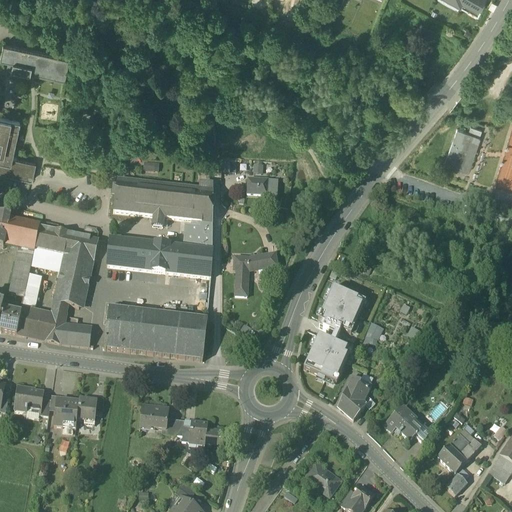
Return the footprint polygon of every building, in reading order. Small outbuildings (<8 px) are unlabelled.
[(448,0),(457,5),(458,2),(467,7),(469,5),(478,10),(483,0),(448,0)] [(68,59),(2,45),(0,54),(0,60),(12,63),(10,69),(8,69),(8,70),(29,74),(30,73),(29,73),(30,71),(37,72),(37,75),(64,81),(68,59)] [(11,158),(19,121),(0,116),(0,173),(31,180),(35,163),(11,158)] [(467,132),(480,136),(482,131),(469,126),(467,132)] [(447,155),(453,156),(462,131),(456,129),(447,155)] [(480,137),(462,131),(453,156),(450,166),(461,170),(469,149),(475,151),(480,137)] [(469,149),(461,170),(467,172),(475,151),(469,149)] [(453,156),(447,155),(444,164),(450,166),(453,156)] [(219,175),(229,175),(229,164),(230,161),(219,160),(219,175)] [(246,197),(266,198),(267,182),(251,181),(251,187),(247,187),(246,197)] [(277,182),(267,182),(266,198),(266,200),(276,200),(277,182)] [(191,224),(201,225),(211,226),(211,187),(199,186),(199,192),(117,183),(113,215),(191,224)] [(272,213),(290,214),(290,201),(279,201),(279,208),(272,208),(272,213)] [(0,249),(4,250),(5,248),(14,250),(17,250),(33,254),(34,254),(35,251),(34,251),(39,227),(9,221),(9,218),(0,216),(0,249)] [(187,248),(187,251),(210,254),(211,226),(201,225),(200,229),(185,227),(183,247),(187,248)] [(16,338),(59,347),(63,328),(67,308),(82,239),(39,230),(40,228),(39,227),(34,251),(35,251),(64,258),(60,277),(52,316),(35,313),(22,310),(20,317),(16,337),(16,338)] [(82,239),(96,242),(98,238),(96,231),(85,228),(82,239)] [(96,242),(82,239),(67,308),(82,311),(97,243),(96,242)] [(212,254),(210,254),(187,251),(110,242),(107,269),(209,281),(212,254)] [(30,270),(33,254),(17,250),(7,297),(24,300),(28,277),(30,270)] [(30,270),(60,277),(64,258),(35,251),(34,254),(33,254),(30,270)] [(235,299),(246,300),(248,273),(249,274),(255,269),(266,268),(267,271),(277,270),(274,256),(249,261),(234,260),(234,268),(236,268),(235,299)] [(42,280),(28,277),(24,300),(22,310),(35,313),(42,280)] [(332,289),(318,322),(321,324),(319,329),(334,336),(331,343),(318,337),(303,370),(336,385),(351,352),(335,345),(340,332),(350,337),(351,336),(365,304),(332,289)] [(202,364),(207,322),(133,314),(108,311),(104,352),(128,355),(184,361),(202,364)] [(7,317),(0,315),(0,334),(1,333),(16,337),(20,317),(7,314),(7,317)] [(90,331),(63,328),(59,347),(88,350),(90,331)] [(372,338),(377,341),(381,334),(376,331),(372,338)] [(352,381),(350,384),(358,389),(360,385),(359,384),(352,381)] [(353,423),(366,409),(369,412),(373,407),(374,405),(366,398),(371,388),(362,383),(359,389),(358,389),(350,384),(346,393),(337,410),(353,423)] [(24,414),(27,414),(28,412),(39,413),(40,413),(41,406),(43,395),(33,394),(34,392),(17,390),(14,412),(25,413),(24,414)] [(79,399),(78,404),(76,421),(84,422),(84,425),(94,426),(96,412),(97,401),(96,401),(79,399)] [(76,421),(78,404),(64,402),(57,401),(56,411),(54,428),(63,429),(64,424),(76,425),(76,421)] [(49,410),(50,407),(41,406),(40,413),(39,413),(38,417),(48,419),(49,410)] [(163,430),(167,431),(168,423),(170,411),(143,408),(141,428),(163,430)] [(382,422),(386,426),(396,415),(390,409),(384,416),(386,418),(382,422)] [(396,431),(410,444),(414,439),(420,433),(413,427),(416,423),(402,410),(396,415),(386,426),(384,429),(391,436),(396,431)] [(38,421),(38,417),(39,413),(28,412),(27,414),(27,420),(38,421)] [(417,422),(416,423),(413,427),(420,433),(423,429),(424,428),(417,422)] [(191,429),(183,429),(184,425),(168,423),(167,431),(163,430),(163,436),(177,437),(183,438),(182,444),(189,444),(191,429)] [(220,432),(207,431),(207,425),(196,423),(195,430),(191,429),(189,444),(191,445),(191,443),(205,445),(204,451),(221,453),(223,437),(220,437),(220,432)] [(497,428),(493,437),(498,440),(503,430),(497,428)] [(414,439),(422,446),(431,437),(423,429),(420,433),(414,439)] [(437,459),(455,476),(481,449),(474,441),(469,446),(459,436),(437,459)] [(511,438),(499,458),(511,465),(511,438)] [(510,476),(511,473),(511,465),(499,458),(494,466),(510,476)] [(303,482),(329,500),(340,484),(315,466),(303,482)] [(510,476),(494,466),(489,475),(505,485),(510,476)] [(445,489),(455,498),(467,486),(458,477),(445,489)] [(182,485),(178,491),(191,500),(195,494),(182,485)] [(188,504),(191,500),(178,491),(176,489),(172,495),(175,497),(180,500),(181,499),(188,504)] [(364,511),(374,499),(360,489),(355,496),(345,511),(346,511),(364,511)] [(339,507),(345,511),(355,496),(350,492),(339,507)] [(148,495),(139,494),(139,502),(148,503),(148,495)] [(284,499),(294,505),(297,501),(287,494),(284,499)] [(180,500),(175,497),(169,506),(174,510),(174,509),(177,510),(183,502),(180,500)] [(171,511),(198,511),(188,504),(181,499),(180,500),(183,502),(177,510),(174,509),(174,510),(171,511)]
